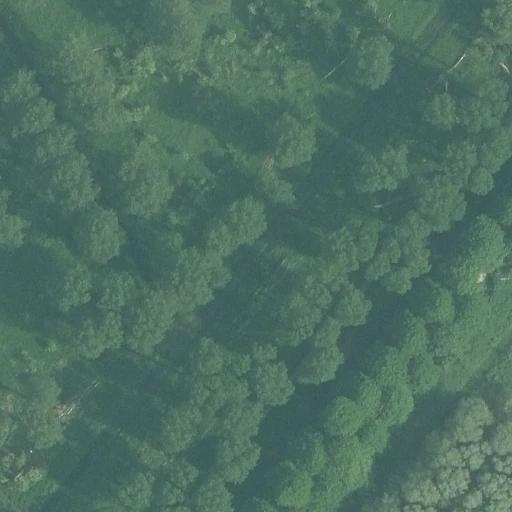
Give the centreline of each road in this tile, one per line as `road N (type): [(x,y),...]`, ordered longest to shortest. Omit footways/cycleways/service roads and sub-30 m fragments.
road 1 (unknown): [(511,104),(186,511)]
road 2 (track): [(511,252),(344,451)]
